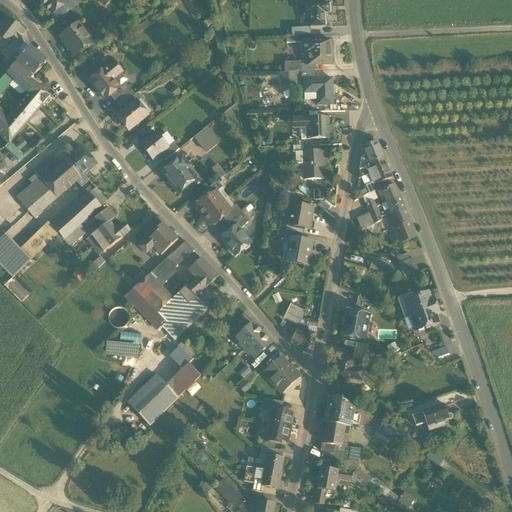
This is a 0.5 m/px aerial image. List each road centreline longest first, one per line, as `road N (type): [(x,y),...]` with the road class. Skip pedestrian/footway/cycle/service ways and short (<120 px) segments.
road 1 (residential): [(0,0),(32,28),(111,154),(316,377)]
road 2 (secondary): [(511,469),(373,99)]
road 3 (residential): [(316,377),(356,129),(373,99)]
road 4 (residential): [(290,511),(316,377)]
